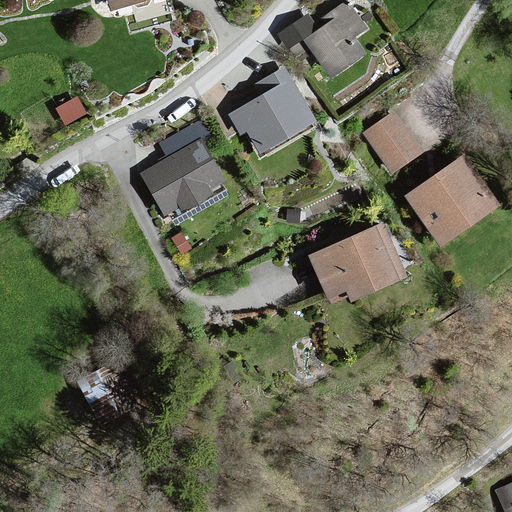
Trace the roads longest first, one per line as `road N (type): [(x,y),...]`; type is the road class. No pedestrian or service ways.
road 1 (residential): [(0,210),(63,162),(200,85),(290,0)]
road 2 (residential): [(408,511),(511,434)]
